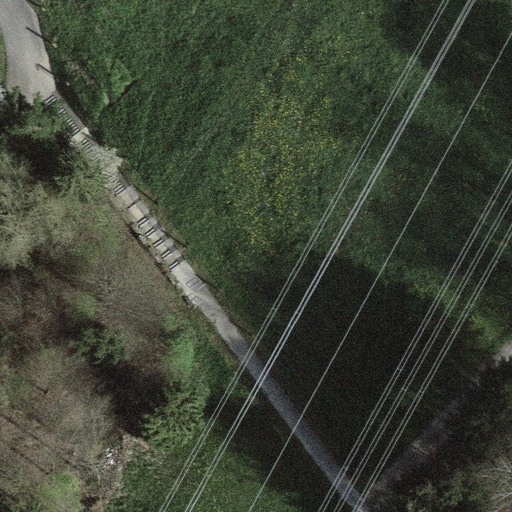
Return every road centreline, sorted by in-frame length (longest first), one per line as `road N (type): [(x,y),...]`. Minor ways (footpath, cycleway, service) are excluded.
road 1 (track): [(360,511),(179,266)]
road 2 (track): [(366,511),(511,353)]
road 3 (track): [(0,1),(107,166)]
